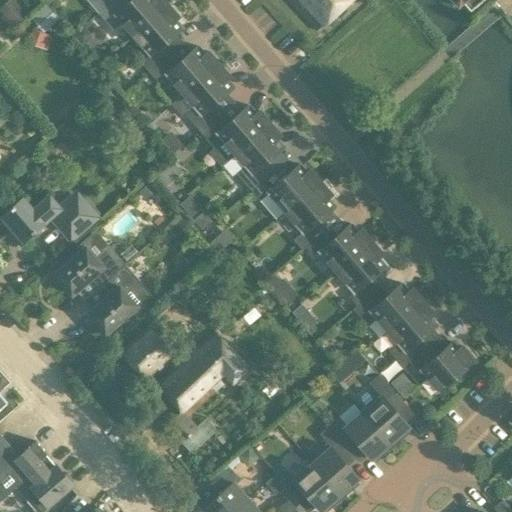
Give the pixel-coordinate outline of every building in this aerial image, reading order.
[(93,0),(90,3),(98,13),(112,0),(93,0)] [(121,22),(132,34),(167,4),(163,0),(130,0),(128,2),(125,0),(112,0),(98,13),(112,30),(121,22)] [(287,0),(317,31),(349,0),(287,0)] [(453,0),(457,4),(460,1),(469,10),(480,0),(453,0)] [(141,62),(149,71),(171,52),(163,43),(181,28),(174,19),(178,16),(167,4),(132,34),(150,55),(141,62)] [(167,74),(183,93),(218,63),(208,51),(204,55),(197,46),(179,61),(171,52),(149,71),(158,82),(167,74)] [(183,116),(185,114),(200,131),(222,112),(214,103),(225,93),(232,87),(225,78),(228,75),(218,63),(183,93),(171,104),(183,116)] [(222,112),(200,131),(215,148),(209,153),(220,165),(235,152),(269,123),(259,111),(255,114),(248,105),(240,111),(230,121),(222,112)] [(235,152),(220,165),(230,178),(236,173),(251,190),(273,171),(265,162),(278,151),(283,146),(276,138),(279,135),(269,123),(235,152)] [(268,192),(285,212),(320,182),(310,170),(306,173),(299,164),(281,180),(273,171),(251,190),(259,200),(268,192)] [(301,249),(305,246),(324,230),(316,221),(334,205),(327,197),(330,194),(320,182),(285,212),(296,224),(287,232),(301,249)] [(70,240),(97,217),(82,199),(64,214),(48,195),(32,209),(22,197),(1,216),(22,241),(49,217),(70,240)] [(318,250),(336,271),(371,241),(361,229),(357,232),(350,223),(332,239),(324,230),(305,246),(313,255),(318,250)] [(356,305),(375,289),(367,280),(385,265),(378,256),(381,253),(371,241),(336,271),(353,291),(348,296),(356,305)] [(89,279),(96,288),(119,268),(104,251),(95,259),(84,246),(52,273),(53,274),(50,278),(59,289),(63,286),(71,294),(89,279)] [(134,285),(119,268),(96,288),(104,297),(86,312),(93,321),(90,324),(99,335),(103,332),(104,333),(136,306),(124,293),(134,285)] [(383,298),(375,289),(356,305),(352,308),(367,325),(376,318),(387,330),(422,300),(412,288),(408,291),(401,283),(383,298)] [(389,351),(403,368),(426,348),(418,339),(436,324),(429,315),(432,312),(422,300),(387,330),(398,343),(389,351)] [(174,355),(148,326),(120,352),(146,380),(174,355)] [(214,330),(156,383),(180,409),(165,424),(180,441),(196,426),(187,416),(225,381),(228,385),(247,367),(214,330)] [(426,348),(403,368),(418,385),(427,377),(438,390),(447,382),(450,386),(463,375),(460,371),(470,363),(469,361),(472,358),(462,346),(458,349),(452,342),(434,357),(426,348)] [(380,395),(362,411),(393,446),(403,437),(400,433),(408,426),(393,408),(401,400),(378,374),(369,382),(380,395)] [(382,455),(393,446),(362,411),(343,427),(339,421),(330,429),(347,448),(355,441),(370,458),(379,451),(382,455)] [(330,446),(311,462),(342,498),(352,489),(349,485),(358,478),(342,460),(351,452),(347,448),(330,429),(328,426),(319,434),(330,446)] [(27,475),(33,482),(54,464),(51,460),(44,466),(38,459),(45,453),(34,441),(13,458),(0,442),(0,497),(14,486),(27,475)] [(288,473),(279,481),(284,486),(295,500),(304,492),(320,510),(328,503),(331,506),(342,498),(311,462),(293,478),(288,473)] [(55,463),(54,464),(33,482),(27,475),(14,486),(37,511),(38,511),(46,506),(72,483),(69,480),(71,479),(66,472),(64,474),(55,463)] [(201,509),(203,511),(230,511),(247,498),(233,482),(238,478),(230,468),(211,485),(219,493),(201,509)] [(284,486),(279,481),(274,474),(265,482),(275,493),(284,486)] [(230,511),(259,511),(247,498),(230,511)] [(278,507),(282,511),(295,511),(297,511),(287,499),(278,507)] [(496,511),(511,511),(511,510),(502,499),(493,507),(496,511)]
